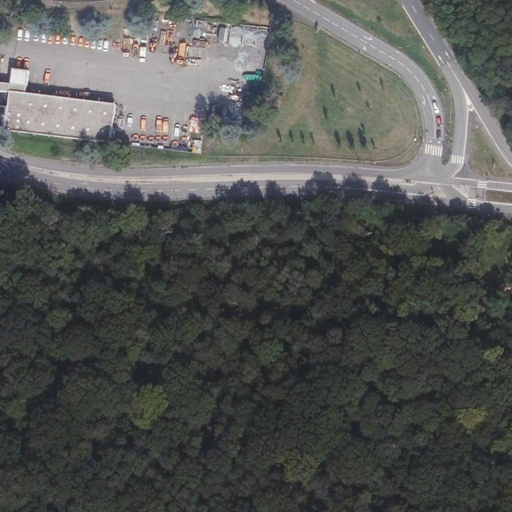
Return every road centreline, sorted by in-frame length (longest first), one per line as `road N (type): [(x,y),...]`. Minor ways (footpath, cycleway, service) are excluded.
road 1 (secondary): [(439,179),(300,169),(147,172),(0,153)]
road 2 (secondary): [(0,170),(96,191),(323,187),(412,198)]
road 3 (secondary): [(293,0),(403,63),(420,81),(434,114),(439,179)]
road 4 (secondary): [(439,179),(457,159),(461,120),(446,58)]
